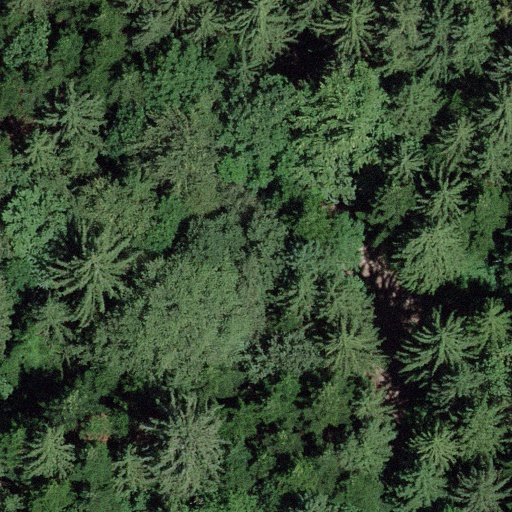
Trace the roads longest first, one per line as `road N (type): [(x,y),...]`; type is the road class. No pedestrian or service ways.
road 1 (track): [(373,350),(351,239),(278,0)]
road 2 (track): [(511,344),(373,350),(382,511)]
